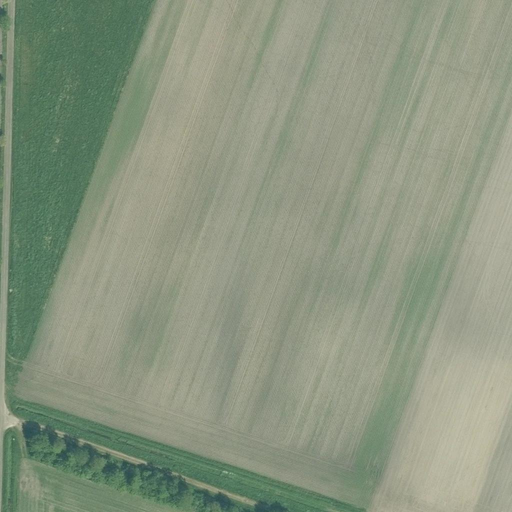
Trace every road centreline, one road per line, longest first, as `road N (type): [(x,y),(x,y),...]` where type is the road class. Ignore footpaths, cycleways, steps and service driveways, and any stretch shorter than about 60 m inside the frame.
road 1 (unclassified): [(11,0),(0,411)]
road 2 (track): [(0,418),(277,511)]
